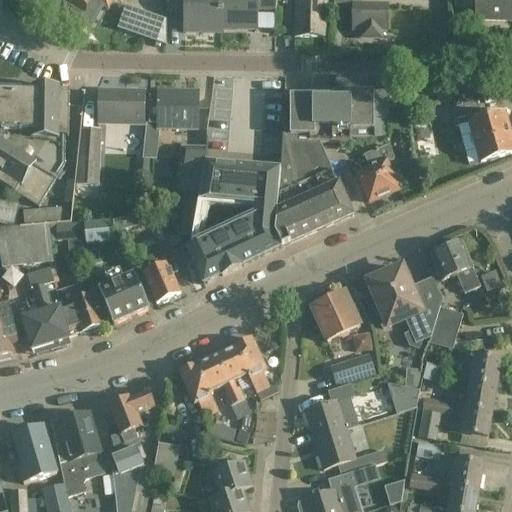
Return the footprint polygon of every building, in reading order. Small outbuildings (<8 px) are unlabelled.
[(55,0),(70,7),(73,9),(70,15),(88,24),(99,3),(98,3),(99,0),(55,0)] [(99,0),(98,3),(99,3),(110,9),(113,0),(112,0),(99,0)] [(222,31),(221,0),(166,0),(166,15),(183,15),(183,34),(223,35),(223,31),(222,31)] [(221,0),(222,31),(223,31),(256,31),(256,13),(275,13),(274,0),(221,0)] [(360,0),(333,0),(333,7),(353,7),(353,33),(361,33),(361,41),(382,41),(382,33),(387,33),(387,7),(360,7),(360,0)] [(459,0),(459,9),(476,9),(476,0),(459,0)] [(511,0),(476,0),(476,9),(476,23),(511,23),(511,0)] [(326,1),(295,1),(295,41),(326,41),(326,1)] [(144,27),(148,14),(125,6),(121,19),(144,27)] [(32,92),(0,91),(0,185),(39,209),(64,165),(64,137),(70,137),(70,93),(64,93),(61,93),(60,93),(60,90),(58,90),(58,93),(33,92),(33,90),(32,90),(32,92)] [(268,128),(270,92),(251,91),(249,127),(268,128)] [(97,94),(97,127),(144,128),(144,95),(97,94)] [(146,127),(146,163),(160,163),(160,132),(160,128),(175,128),(175,133),(197,133),(197,97),(185,97),(185,96),(158,96),(158,100),(150,100),(151,127),(146,127)] [(288,138),(287,138),(286,170),(283,210),(282,235),(288,248),(354,218),(321,146),(352,146),(352,141),(374,141),(374,96),(349,96),(349,100),(290,99),(290,138),(288,138)] [(389,96),(389,100),(389,108),(408,108),(408,98),(389,96)] [(389,108),(389,100),(375,100),(375,141),(389,141),(389,108)] [(477,104),(452,111),(457,129),(459,128),(469,166),(481,163),(481,164),(511,155),(511,140),(505,114),(482,121),(477,104)] [(83,133),(80,165),(99,166),(101,133),(83,133)] [(370,170),(357,176),(370,205),(399,193),(398,190),(402,187),(403,183),(401,179),(397,176),(393,177),(387,164),(394,161),(388,148),(364,158),(370,170)] [(172,200),(198,204),(198,203),(205,149),(181,150),(172,200)] [(276,224),(282,166),(283,165),(259,163),(252,163),(208,159),(205,159),(198,203),(198,204),(189,256),(203,287),(281,251),(275,238),(276,224)] [(97,191),(99,166),(80,165),(77,198),(97,198),(97,193),(91,193),(91,190),(97,191)] [(0,201),(0,223),(12,226),(16,205),(0,201)] [(136,218),(114,224),(117,234),(140,227),(137,217),(136,218)] [(111,223),(83,226),(83,231),(87,246),(119,241),(111,223)] [(67,240),(81,239),(80,226),(75,227),(56,228),(57,241),(67,240)] [(15,231),(0,233),(0,247),(4,266),(51,261),(49,229),(15,231)] [(82,251),(81,239),(67,240),(67,252),(82,251)] [(449,251),(432,258),(442,283),(456,277),(464,297),(480,290),(462,245),(459,247),(456,245),(450,248),(449,251)] [(170,253),(140,266),(157,306),(181,296),(173,277),(179,274),(170,253)] [(104,276),(100,267),(92,269),(95,279),(104,276)] [(27,276),(31,289),(45,285),(45,287),(55,284),(51,269),(27,276)] [(107,283),(98,287),(98,290),(106,310),(113,327),(150,311),(143,294),(142,294),(132,272),(121,276),(118,269),(104,275),(107,283)] [(384,331),(406,321),(411,333),(405,336),(410,348),(420,351),(423,342),(431,339),(432,334),(434,328),(435,325),(440,310),(442,303),(435,286),(414,295),(411,288),(410,288),(402,271),(384,279),(383,276),(372,281),(373,284),(369,285),(381,312),(376,314),(384,331)] [(500,287),(495,274),(483,280),(489,292),(500,287)] [(91,284),(68,292),(83,336),(93,332),(94,334),(103,331),(102,329),(106,328),(95,296),(95,297),(91,284)] [(62,321),(60,312),(58,305),(57,301),(57,299),(54,291),(47,293),(45,285),(31,289),(39,317),(23,322),(32,354),(63,344),(62,342),(69,340),(62,321)] [(83,336),(68,292),(57,296),(62,311),(61,311),(61,312),(60,312),(62,321),(69,340),(81,336),(83,336)] [(345,296),(312,312),(327,344),(360,328),(345,296)] [(0,363),(10,361),(10,358),(14,357),(11,348),(19,346),(8,303),(1,304),(0,301),(0,363)] [(440,310),(435,325),(434,328),(459,336),(463,317),(440,310)] [(367,334),(351,334),(351,350),(367,350),(367,334)] [(257,397),(271,391),(263,374),(266,373),(251,341),(235,349),(235,350),(248,377),(257,396),(257,397)] [(248,377),(235,350),(217,358),(238,405),(244,402),(239,391),(236,392),(233,384),(248,377)] [(238,405),(217,358),(197,368),(210,395),(224,389),(228,396),(225,397),(231,409),(238,405)] [(370,358),(330,370),(336,389),(341,388),(345,401),(368,394),(364,383),(376,379),(370,358)] [(472,384),(496,387),(500,364),(477,360),(472,384)] [(441,367),(429,365),(427,377),(439,380),(441,367)] [(210,395),(197,368),(197,367),(180,375),(195,406),(198,404),(205,420),(218,414),(210,395)] [(457,391),(458,391),(459,381),(460,377),(444,375),(441,389),(457,391)] [(492,413),(492,412),(496,387),(472,384),(468,409),(469,410),(492,413)] [(274,389),(271,391),(257,397),(260,404),(277,397),(278,395),(274,389)] [(120,458),(137,450),(134,443),(138,441),(134,431),(142,428),(137,416),(154,409),(148,394),(131,401),(131,400),(110,409),(121,436),(112,440),(120,458)] [(454,407),(425,401),(423,415),(441,418),(453,419),(454,408),(454,407)] [(251,416),(244,402),(238,405),(245,419),(251,416)] [(314,443),(347,432),(338,403),(305,414),(314,443)] [(245,419),(238,405),(231,409),(237,422),(245,419)] [(468,409),(468,410),(466,421),(463,437),(488,441),(492,413),(469,410),(468,409)] [(441,418),(423,415),(418,441),(437,444),(441,418)] [(63,465),(99,454),(100,454),(89,416),(52,428),(63,465)] [(44,430),(13,439),(23,472),(20,473),(24,486),(54,477),(50,464),(53,463),(44,430)] [(249,436),(239,432),(236,443),(246,446),(249,436)] [(356,461),(347,432),(314,443),(323,472),(338,468),(341,479),(365,472),(361,460),(356,461)] [(442,447),(419,443),(417,457),(440,461),(442,447)] [(157,449),(154,471),(152,478),(153,478),(175,482),(180,453),(157,449)] [(137,450),(120,458),(114,460),(117,467),(121,477),(142,469),(144,468),(137,450)] [(384,453),(361,460),(365,472),(376,469),(387,465),(384,453)] [(99,454),(63,465),(64,489),(68,511),(79,511),(77,499),(86,496),(84,488),(86,483),(92,482),(89,470),(102,466),(99,454)] [(201,459),(199,466),(207,469),(209,461),(201,459)] [(454,489),(478,493),(482,468),(449,462),(445,487),(454,489)] [(218,497),(243,492),(253,489),(245,463),(211,474),(218,497)] [(121,477),(117,467),(112,470),(116,511),(146,511),(149,500),(154,501),(157,484),(152,483),(153,478),(152,478),(154,471),(142,469),(121,477)] [(380,482),(376,469),(365,472),(341,479),(329,483),(333,494),(334,497),(355,490),(380,482)] [(442,480),(412,475),(410,489),(440,493),(442,480)] [(68,511),(64,489),(44,493),(48,511),(68,511)] [(454,489),(449,511),(474,511),(478,493),(454,489)] [(361,511),(355,490),(334,497),(333,494),(302,503),(302,504),(298,505),(298,509),(298,511),(361,511)] [(12,491),(12,511),(37,511),(38,500),(29,501),(29,491),(12,491)] [(249,511),(243,492),(218,497),(208,500),(212,511),(249,511)]
